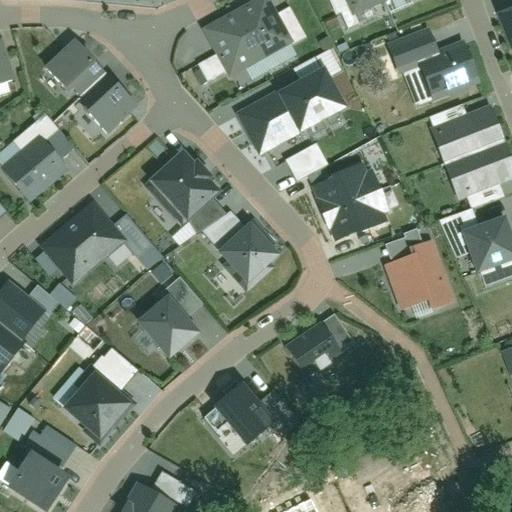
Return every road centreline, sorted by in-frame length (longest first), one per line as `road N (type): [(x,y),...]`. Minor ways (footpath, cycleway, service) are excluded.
road 1 (residential): [(166,108),(296,222),(317,271),(283,324),(194,384),(103,477),(83,511)]
road 2 (residential): [(166,108),(0,243)]
road 3 (residential): [(163,17),(0,8)]
road 4 (residential): [(471,0),(511,114)]
